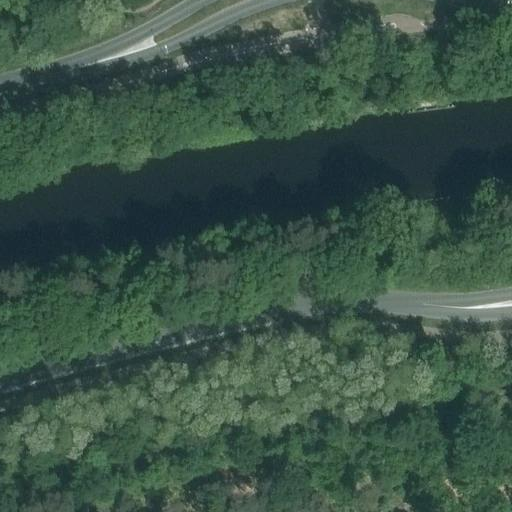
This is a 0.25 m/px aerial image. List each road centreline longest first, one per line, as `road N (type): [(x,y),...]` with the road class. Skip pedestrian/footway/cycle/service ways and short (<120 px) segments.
road 1 (unclassified): [(0,380),(307,305),(481,307)]
road 2 (tertiary): [(117,54),(168,48),(274,0)]
road 3 (tertiary): [(0,89),(117,54)]
